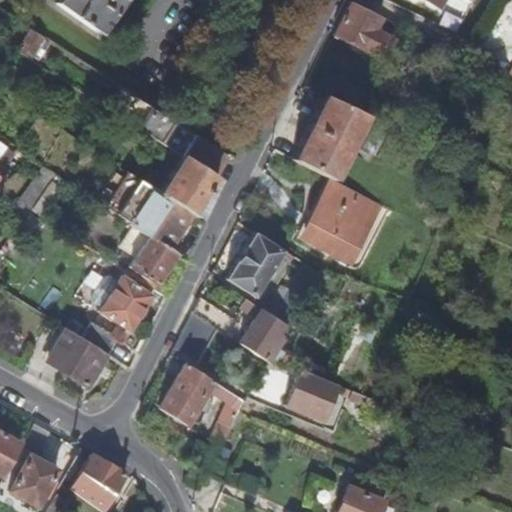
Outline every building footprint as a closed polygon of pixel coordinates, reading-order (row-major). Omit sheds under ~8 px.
[(127,0),(59,0),(58,3),(104,35),(127,0)] [(376,14),(348,1),(333,32),(379,54),(384,45),(379,42),(384,30),(371,24),(376,14)] [(501,56),(511,40),(511,13),(505,8),(481,42),(501,56)] [(30,54),(43,35),(30,26),(17,45),(30,54)] [(435,56),(442,44),(431,39),(424,51),(435,56)] [(331,178),(364,114),(322,94),(289,158),(327,177),(331,178)] [(216,176),(218,172),(209,166),(221,148),(154,105),(141,128),(180,153),(216,176)] [(0,164),(6,167),(14,151),(0,144),(0,164)] [(195,216),(216,176),(180,153),(157,191),(189,213),(195,216)] [(19,226),(31,207),(54,173),(43,166),(9,220),(19,226)] [(474,198),(482,181),(468,174),(459,190),(474,198)] [(378,202),(331,178),(327,177),(316,201),(322,204),(306,237),(350,257),(378,202)] [(168,247),(189,213),(157,191),(149,186),(126,220),(147,234),(168,247)] [(252,231),(236,220),(227,237),(242,246),(252,231)] [(283,250),(252,231),(242,246),(223,277),(253,295),(279,255),(283,250)] [(153,288),(176,252),(168,247),(147,234),(125,269),(153,288)] [(292,255),(283,250),(279,255),(289,260),(292,255)] [(278,299),(297,308),(316,270),(297,261),(278,299)] [(129,331),(151,297),(120,276),(97,310),(129,331)] [(224,312),(197,295),(189,311),(214,327),(224,312)] [(292,327),(263,306),(239,342),(269,361),(272,357),(282,361),(288,353),(279,346),(281,344),(292,327)] [(214,327),(189,311),(172,346),(196,360),(217,329),(214,327)] [(85,341),(109,356),(119,340),(95,325),(85,341)] [(89,386),(109,356),(85,341),(69,331),(49,362),(89,386)] [(239,410),(243,401),(183,363),(156,407),(183,425),(206,392),(227,405),(238,413),(239,410)] [(335,381),(297,367),(282,403),(321,419),(332,390),(335,381)] [(276,404),(285,377),(259,368),(250,396),(276,404)] [(380,409),(383,401),(335,381),(332,390),(380,409)] [(211,442),(222,449),(238,413),(227,405),(211,442)] [(181,430),(160,416),(151,430),(173,444),(181,430)] [(35,423),(22,446),(38,454),(51,431),(35,423)] [(19,444),(0,434),(0,474),(1,476),(19,444)] [(103,511),(105,511),(128,473),(92,454),(72,490),(103,511)] [(57,471),(29,455),(10,491),(38,506),(57,471)] [(198,484),(203,474),(179,463),(175,469),(181,475),(198,484)] [(251,496),(257,483),(241,475),(234,489),(251,496)] [(377,511),(381,499),(345,487),(336,511),(377,511)] [(58,496),(48,511),(65,511),(70,503),(58,496)]
